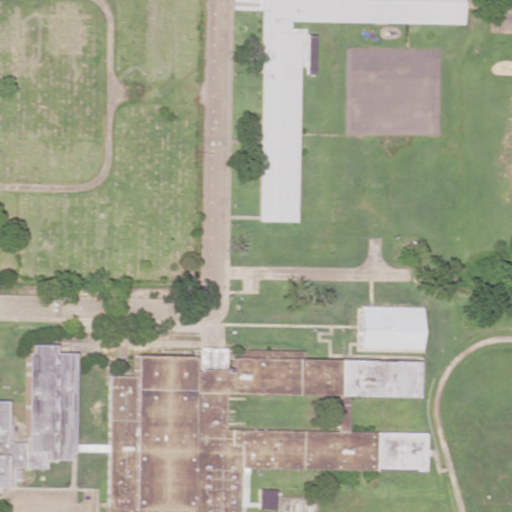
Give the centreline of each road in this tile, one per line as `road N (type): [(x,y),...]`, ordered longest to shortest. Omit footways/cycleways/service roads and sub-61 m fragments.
road 1 (residential): [(219,0),(210,307)]
road 2 (residential): [(210,307),(0,304)]
